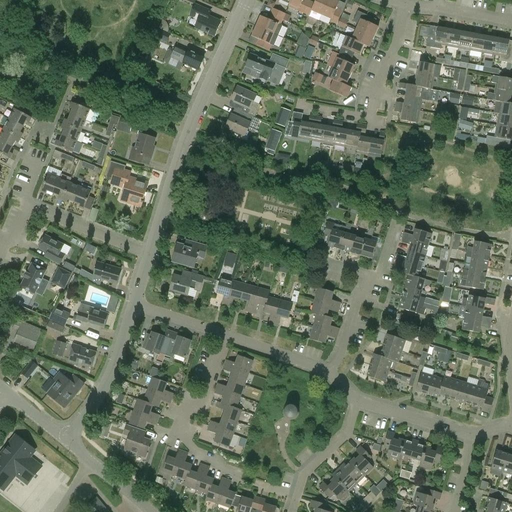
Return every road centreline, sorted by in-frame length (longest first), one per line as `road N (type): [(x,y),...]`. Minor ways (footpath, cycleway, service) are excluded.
road 1 (residential): [(147,252),(184,132),(243,0)]
road 2 (residential): [(236,480),(173,439),(190,394),(200,397),(220,335)]
road 3 (residential): [(67,439),(115,358),(132,304)]
road 4 (residential): [(147,252),(28,202)]
road 5 (residential): [(371,119),(404,3)]
